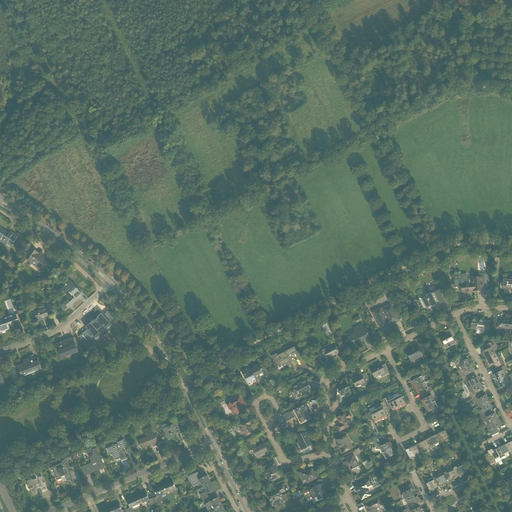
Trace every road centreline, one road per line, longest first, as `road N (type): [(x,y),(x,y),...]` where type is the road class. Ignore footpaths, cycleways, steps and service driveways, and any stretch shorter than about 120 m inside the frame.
road 1 (track): [(265,337),(102,0)]
road 2 (unclassified): [(185,381),(457,243),(511,245)]
road 3 (track): [(205,214),(467,84),(511,88)]
road 4 (track): [(315,20),(438,252)]
road 5 (residential): [(51,511),(209,441)]
road 6 (secondary): [(113,282),(0,197)]
road 7 (residential): [(330,453),(327,383),(386,347)]
road 8 (secondary): [(0,204),(109,285)]
road 9 (residential): [(0,351),(50,333),(109,285)]
road 10 (secondary): [(185,381),(113,282)]
road 11 (residential): [(511,423),(454,315)]
road 12 (secondary): [(109,285),(180,384)]
